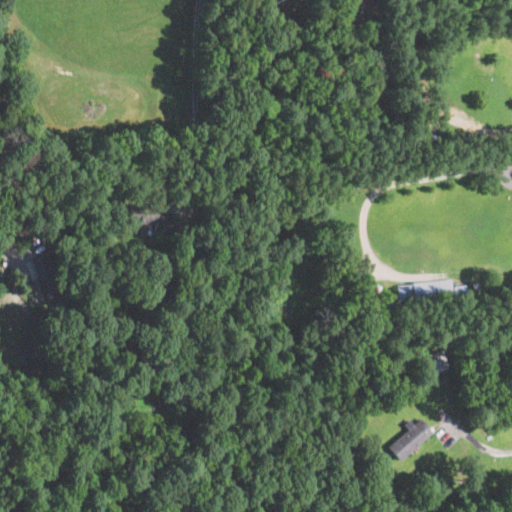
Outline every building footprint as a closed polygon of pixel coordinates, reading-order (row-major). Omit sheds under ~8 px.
[(348,28),(339,32),(336,23),(345,19),(348,28)] [(172,230),(172,232),(154,231),(154,224),(128,224),(129,207),(156,207),(156,215),(172,216),(172,230)] [(301,245),(299,249),(283,243),(285,238),(301,245)] [(52,276),(39,281),(31,260),(44,256),(52,276)] [(453,297),(413,302),(413,300),(399,302),(397,286),(412,285),(412,283),(451,279),(453,297)] [(489,288),(474,291),(472,284),(487,281),(489,288)] [(466,293),(456,294),(455,285),(466,284),(466,293)] [(393,301),(380,302),(379,295),(392,294),(393,301)] [(49,302),(39,306),(37,299),(46,295),(49,302)] [(68,308),(57,311),(54,299),(65,297),(68,308)] [(161,370),(121,369),(122,344),(162,345),(161,370)] [(36,357),(21,364),(17,356),(33,350),(36,357)] [(448,369),(432,374),(427,355),(443,351),(448,369)] [(433,433),(400,462),(387,447),(421,419),(433,433)]
